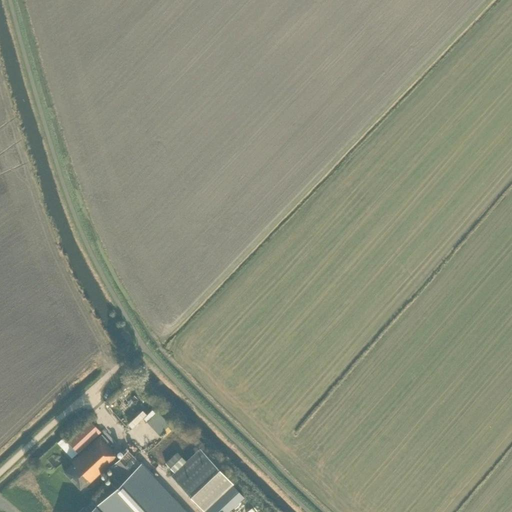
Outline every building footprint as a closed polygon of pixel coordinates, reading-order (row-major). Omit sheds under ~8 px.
[(130,409),(124,412),(129,423),(148,415),(143,406),(132,411),(130,409)] [(66,437),(78,450),(101,427),(90,415),(66,437)] [(86,486),(108,465),(110,467),(110,468),(122,481),(93,508),(96,511),(187,511),(141,463),(140,463),(128,450),(118,459),(116,457),(117,457),(111,450),(112,450),(106,443),(108,441),(102,434),(100,436),(99,436),(72,462),(73,463),(64,472),(80,488),(84,484),(86,486)] [(66,441),(62,436),(57,442),(71,458),(77,452),(66,441)] [(199,447),(170,475),(204,511),(233,484),(199,447)]
